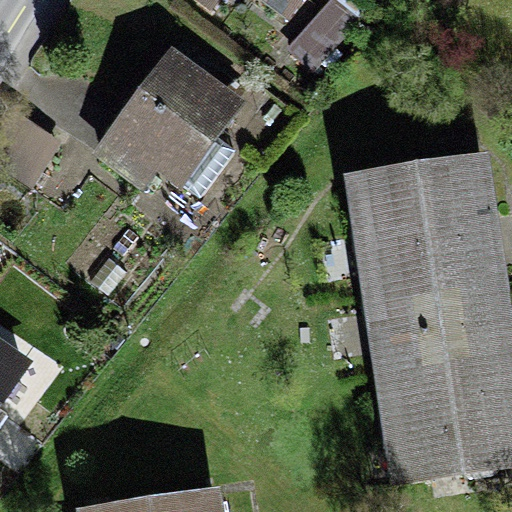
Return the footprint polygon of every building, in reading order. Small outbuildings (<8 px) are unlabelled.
[(328,15),(306,36),(326,57),(348,35),(328,15)] [(281,104),(181,47),(106,175),(207,233),(281,104)] [(9,116),(0,130),(0,167),(30,187),(57,146),(9,116)] [(511,350),(483,167),(330,190),(379,505),(511,484),(511,350)] [(0,442),(43,375),(0,346),(0,442)] [(246,511),(243,485),(90,509),(90,511),(246,511)]
